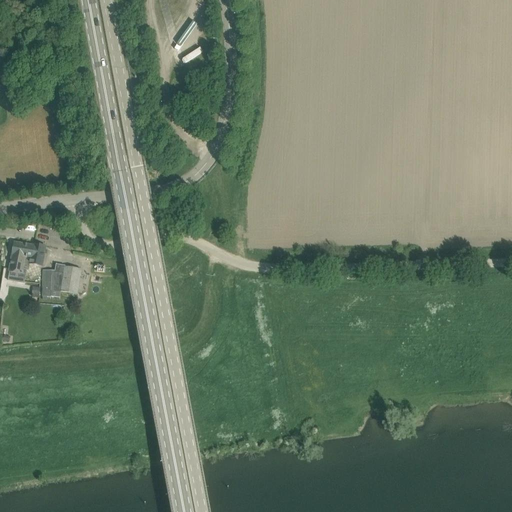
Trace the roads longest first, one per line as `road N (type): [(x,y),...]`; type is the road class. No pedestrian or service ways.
road 1 (primary): [(183,511),(88,0)]
road 2 (unclassified): [(201,511),(109,0)]
road 3 (unclassified): [(511,261),(277,268),(166,235),(97,244),(83,225),(80,200)]
road 4 (unclassified): [(80,200),(171,188),(217,152),(232,85),(225,0)]
road 5 (track): [(212,250),(204,309),(182,343),(0,358)]
road 6 (track): [(217,152),(191,140),(170,114),(149,0)]
